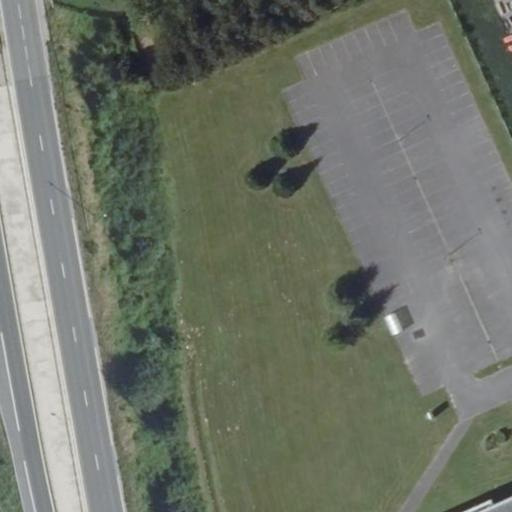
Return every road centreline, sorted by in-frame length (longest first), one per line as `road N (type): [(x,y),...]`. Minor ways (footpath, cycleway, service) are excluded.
road 1 (primary): [(105,511),(16,0)]
road 2 (primary): [(0,223),(49,511)]
